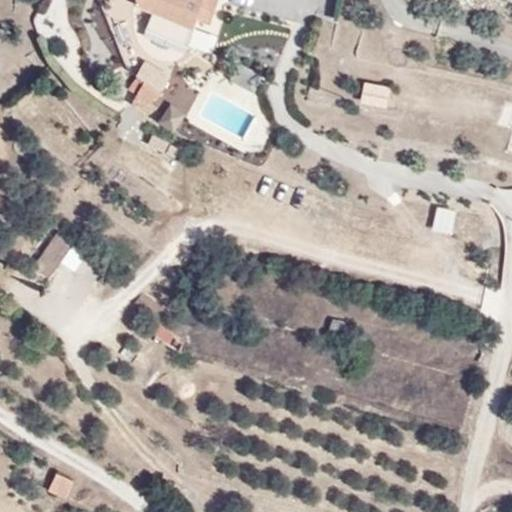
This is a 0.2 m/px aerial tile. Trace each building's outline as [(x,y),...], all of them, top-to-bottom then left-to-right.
[(131,0),(127,7),(156,20),(152,31),(192,49),(203,23),(214,27),(223,7),(210,1),(210,0),(131,0)] [(249,89),(257,73),(235,61),(227,77),(249,89)] [(138,109),(156,120),(168,98),(161,94),(167,84),(156,79),(150,89),(143,102),(138,109)] [(365,79),(360,100),(387,105),(392,84),(365,79)] [(150,89),(143,84),(135,97),(143,102),(150,89)] [(43,264),(60,277),(80,249),(64,237),(43,264)] [(60,277),(43,264),(36,274),(53,287),(60,277)] [(54,500),(73,506),(78,488),(59,482),(54,500)]
